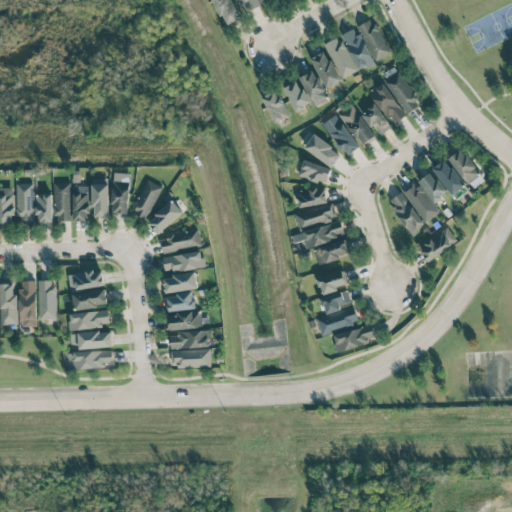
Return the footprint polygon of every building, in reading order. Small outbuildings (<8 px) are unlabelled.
[(240,20),(232,0),(213,0),(224,26),(240,20)] [(257,6),(254,0),(235,0),(241,13),(257,6)] [(377,60),(391,52),(372,18),(358,26),(377,60)] [(358,70),(373,63),(357,27),(342,34),(358,70)] [(357,71),(340,36),(326,43),(343,78),(357,71)] [(310,58),(326,88),(341,80),(325,50),(310,58)] [(300,76),(313,106),(328,99),(315,69),(300,76)] [(408,113),(421,104),(398,72),(386,81),(408,113)] [(295,111),(310,104),(299,80),(284,87),(295,111)] [(393,125),(406,115),(382,82),(369,92),(393,125)] [(273,122),(288,117),(279,91),(263,96),(273,122)] [(340,113),(361,146),(375,138),(354,104),(340,113)] [(391,127),(376,104),(361,114),(370,128),(374,125),(380,134),(391,127)] [(347,156),(359,146),(335,115),(322,125),(347,156)] [(304,148),(332,167),(341,153),(314,134),(304,148)] [(485,179),(461,148),(448,158),(472,189),(485,179)] [(432,169),(452,195),(465,186),(446,159),(432,169)] [(299,176),(326,184),(331,168),(304,160),(299,176)] [(446,194),(432,170),(418,179),(432,202),(446,194)] [(112,213),(128,213),(129,173),(113,173),(112,213)] [(131,214),(146,221),(162,186),(146,179),(131,214)] [(388,200),(410,233),(439,214),(417,181),(388,200)] [(71,183),(56,182),(55,221),(71,221),(71,183)] [(34,183),(18,183),(17,222),(33,223),(34,183)] [(92,184),(93,218),(109,218),(108,184),(92,184)] [(73,221),(89,222),(90,186),(74,186),(73,221)] [(300,208),(329,202),(325,186),(296,192),(300,208)] [(0,223),(14,223),(14,188),(0,187),(0,223)] [(36,194),(37,222),(53,222),(52,194),(36,194)] [(183,212),(172,200),(147,223),(158,235),(183,212)] [(295,214),(299,229),(337,218),(333,203),(295,214)] [(306,248),(345,236),(340,220),(292,235),(295,243),(304,240),(306,248)] [(419,249),(429,262),(457,240),(447,227),(419,249)] [(163,253),(202,246),(199,230),(160,236),(163,253)] [(350,254),(345,239),(314,249),(319,264),(350,254)] [(163,257),(165,272),(205,266),(202,251),(163,257)] [(102,270),(68,273),(69,289),(104,286),(102,270)] [(318,278),(322,293),(347,286),(343,271),(318,278)] [(162,277),(165,293),(198,288),(195,272),(162,277)] [(37,327),(36,280),(23,281),(23,289),(19,289),(20,327),(37,327)] [(56,319),(55,280),(39,280),(40,319),(56,319)] [(0,325),(18,325),(18,294),(14,294),(14,284),(1,283),(0,325)] [(74,309),(107,306),(106,290),(73,293),(74,309)] [(340,305),(351,303),(348,290),(321,296),(325,314),(341,311),(340,305)] [(168,312),(197,308),(195,292),(166,296),(168,312)] [(317,319),(322,335),(359,323),(354,307),(317,319)] [(68,313),(70,330),(109,326),(108,310),(68,313)] [(202,328),(202,312),(169,313),(170,329),(202,328)] [(376,340),(372,325),(333,336),(337,351),(376,340)] [(111,331),(70,333),(71,349),(112,348),(111,331)] [(170,333),(171,348),(210,347),(209,331),(170,333)] [(172,368),(211,366),(210,349),(171,351),(172,368)] [(112,351),(67,352),(68,368),(113,367),(112,351)]
